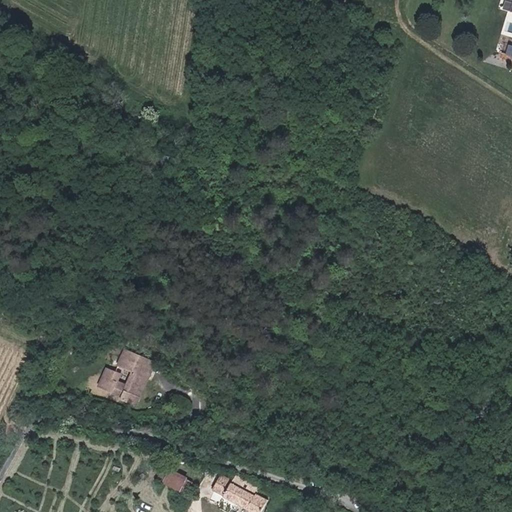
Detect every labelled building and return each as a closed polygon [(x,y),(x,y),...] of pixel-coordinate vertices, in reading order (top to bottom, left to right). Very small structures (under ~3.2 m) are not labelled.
[(357,109),(356,117),(370,119),(371,111),(357,109)] [(140,402),(157,361),(126,348),(120,363),(135,370),(130,383),(120,379),(123,371),(111,365),(103,384),(122,392),(123,389),(127,391),(125,396),(140,402)] [(160,478),(167,481),(173,471),(166,468),(160,478)] [(173,471),(167,481),(183,489),(188,479),(173,471)] [(224,474),(214,494),(250,511),(262,511),(270,498),(260,493),(262,487),(238,475),(236,480),(224,474)] [(188,479),(183,489),(189,493),(195,482),(188,479)]
